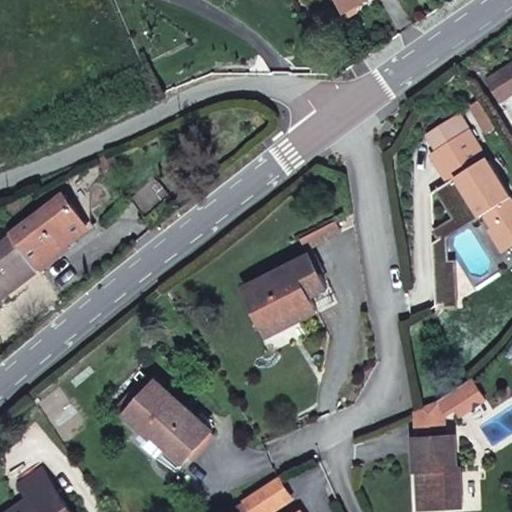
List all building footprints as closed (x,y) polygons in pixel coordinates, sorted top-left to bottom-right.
[(368,0),(342,0),(348,11),(368,0)] [(511,94),(511,64),(488,80),(501,101),(511,94)] [(470,129),(461,115),(429,135),(438,150),(470,129)] [(470,129),(438,150),(431,154),(449,183),(458,177),(482,215),(482,217),(485,215),(493,226),(506,219),(511,228),(511,197),(511,196),(511,195),(470,129)] [(118,166),(112,153),(99,160),(105,173),(118,166)] [(482,215),(458,177),(449,183),(441,188),(460,218),(469,213),(473,221),(482,215)] [(92,229),(66,194),(14,233),(15,235),(27,250),(40,268),(92,229)] [(473,221),(469,213),(460,218),(438,232),(442,237),(444,239),(473,221)] [(511,228),(506,219),(493,226),(490,228),(503,249),(511,243),(511,228)] [(338,233),(333,223),(315,232),(320,242),(338,233)] [(320,242),(315,232),(302,238),(308,249),(320,242)] [(27,250),(15,235),(0,246),(0,302),(42,270),(27,250)] [(442,237),(434,243),(437,305),(457,304),(455,265),(446,265),(445,240),(444,239),(442,237)] [(328,288),(311,255),(247,288),(270,335),(318,311),(310,296),(328,288)] [(486,400),(473,379),(439,401),(447,413),(456,407),(464,402),(469,410),(486,400)] [(214,430),(158,380),(128,414),(154,437),(159,431),(190,457),(214,430)] [(447,413),(439,401),(416,411),(418,437),(448,436),(447,413)] [(469,410),(464,402),(456,407),(461,416),(469,410)] [(190,457),(159,431),(154,437),(143,449),(158,461),(165,454),(181,467),(190,457)] [(448,436),(418,437),(416,438),(418,471),(421,471),(426,471),(427,477),(421,477),(422,509),(464,506),(462,467),(459,467),(457,435),(448,436)] [(72,511),(45,471),(22,486),(31,499),(12,511),(72,511)] [(293,499),(280,477),(260,489),(274,511),(293,499)] [(272,511),(274,511),(260,489),(245,499),(253,511),(272,511)]
